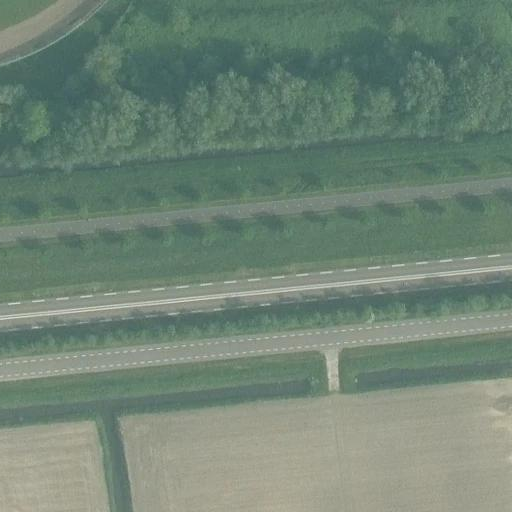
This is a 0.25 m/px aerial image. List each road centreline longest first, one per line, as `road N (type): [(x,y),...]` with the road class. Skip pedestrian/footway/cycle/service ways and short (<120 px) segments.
road 1 (secondary): [(0,318),(511,268)]
road 2 (unclassified): [(0,370),(511,320)]
